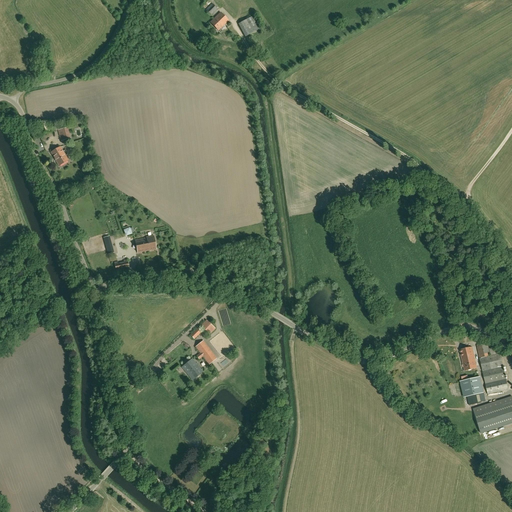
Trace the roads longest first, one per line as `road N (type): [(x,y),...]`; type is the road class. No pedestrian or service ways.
road 1 (tertiary): [(511,350),(458,327),(364,361),(206,274),(168,271),(95,287)]
road 2 (tertiary): [(70,511),(131,441),(95,287)]
road 3 (tertiary): [(95,287),(12,101)]
road 4 (track): [(293,326),(299,426),(284,511)]
road 5 (unclassified): [(12,101),(23,89),(89,67),(131,0)]
road 6 (track): [(117,402),(232,288)]
